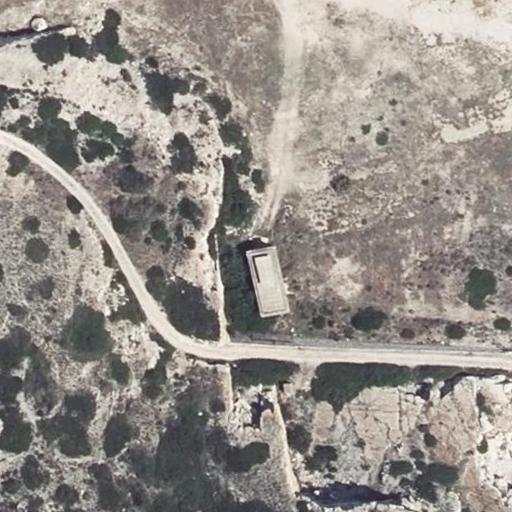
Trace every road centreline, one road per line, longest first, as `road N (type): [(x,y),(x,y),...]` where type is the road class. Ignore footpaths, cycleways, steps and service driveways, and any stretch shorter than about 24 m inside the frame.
road 1 (track): [(511,368),(210,355),(172,343),(86,204),(33,154),(0,140)]
road 2 (track): [(263,234),(295,53),(285,0)]
road 3 (track): [(376,0),(511,38)]
